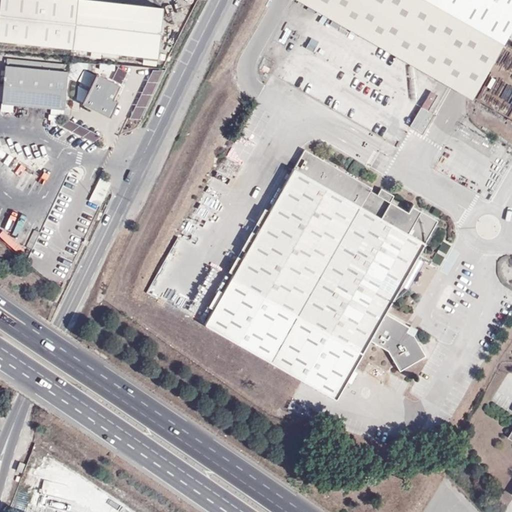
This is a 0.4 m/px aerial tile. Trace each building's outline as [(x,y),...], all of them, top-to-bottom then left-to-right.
[(0,10),(0,35),(158,53),(163,1),(148,0),(0,0),(0,9),(0,10)] [(511,28),(511,0),(296,0),(472,99),(511,28)] [(6,59),(1,103),(64,109),(68,65),(6,59)] [(113,98),(120,85),(97,74),(96,76),(93,75),(84,83),(84,84),(82,88),(80,101),(107,113),(111,105),(114,107),(117,100),(113,98)] [(429,108),(436,92),(429,89),(422,106),(429,108)] [(422,134),(434,114),(420,106),(409,126),(422,134)] [(206,326),(337,398),(370,342),(388,352),(400,373),(426,357),(414,337),(408,334),(410,328),(386,315),(396,298),(397,299),(407,290),(402,285),(417,259),(438,223),(411,207),(408,214),(390,204),(393,197),(381,190),(377,196),(371,193),(372,190),(304,152),(206,326)] [(90,202),(102,205),(109,181),(97,178),(90,202)] [(424,263),(417,259),(402,285),(407,290),(408,290),(424,263)] [(408,334),(414,337),(417,331),(411,328),(410,328),(408,334)]
